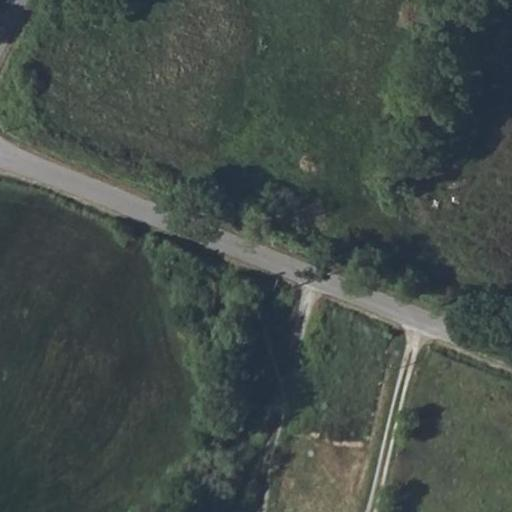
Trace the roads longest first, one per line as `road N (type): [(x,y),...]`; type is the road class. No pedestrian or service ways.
road 1 (tertiary): [(0,153),(421,318)]
road 2 (residential): [(421,318),(369,511)]
